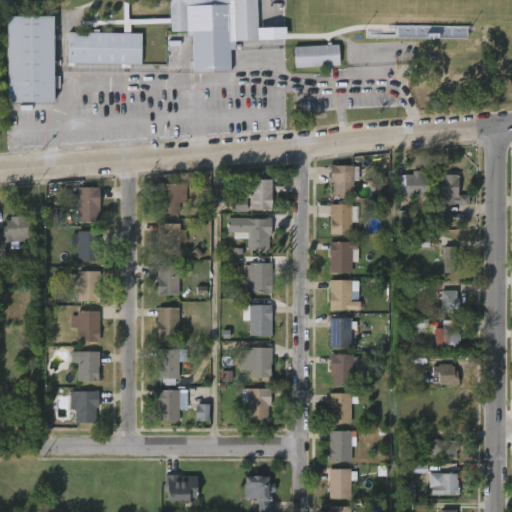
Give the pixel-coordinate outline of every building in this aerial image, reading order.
[(258,0),(259,28),(287,27),(288,39),(237,41),(237,50),(231,50),(232,73),(194,74),(193,37),(188,37),(188,31),(172,32),(172,23),(132,24),(132,33),(142,33),(142,64),(69,63),(69,32),(94,32),(94,30),(100,30),(100,33),(124,33),(124,19),(172,18),(171,0),(258,0)] [(13,104),(11,104),(10,17),(57,17),(57,104),(13,104)] [(331,42),(331,44),(338,44),(339,65),(295,67),(294,46),(327,44),(327,42),(331,42)] [(334,164),(358,166),(358,181),(353,181),(353,197),(332,197),(332,182),(330,182),(330,164),(334,164)] [(420,170),(421,174),(428,174),(428,196),(397,196),(397,175),(412,174),(412,170),(420,170)] [(459,173),(458,195),(469,195),(468,205),(458,205),(458,203),(451,204),(450,221),(434,220),(436,177),(443,177),(443,174),(456,175),(456,173),(459,173)] [(271,179),(272,210),(250,211),(249,197),(245,196),(244,180),(271,179)] [(178,213),(156,213),(156,184),(186,183),(186,202),(178,202),(178,213)] [(99,208),(99,222),(77,221),(77,209),(71,209),(71,195),(76,195),(77,187),(99,187),(99,208)] [(247,198),(231,198),(231,212),(246,212),(247,198)] [(351,204),(351,206),(357,206),(357,222),(351,222),(351,234),(329,234),(329,204),(351,204)] [(53,207),(45,207),(45,220),(53,220),(53,207)] [(416,211),(399,210),(398,225),(416,225),(416,211)] [(33,216),(34,238),(25,238),(25,242),(19,242),(20,248),(10,248),(10,243),(5,243),(5,236),(0,237),(0,247),(6,246),(6,263),(0,263),(0,232),(4,232),(4,226),(6,226),(6,220),(11,220),(11,217),(33,216)] [(271,228),(271,236),(268,236),(268,250),(247,250),(247,237),(234,237),(234,232),(227,232),(227,218),(271,218),(271,228)] [(179,222),(179,229),(185,229),(185,242),(179,242),(179,253),(157,253),(156,222),(179,222)] [(97,242),(97,261),(77,261),(77,244),(70,244),(70,233),(77,233),(77,231),(97,231),(97,242)] [(428,235),(414,235),(413,247),(428,248),(428,235)] [(351,272),(329,272),(329,241),(357,242),(357,249),(351,249),(351,272)] [(455,247),(455,262),(459,262),(459,273),(443,272),(444,257),(442,257),(444,247),(455,247)] [(271,272),(271,293),(249,293),(249,282),(243,282),(243,265),(249,265),(249,263),(271,263),(271,272)] [(178,295),(156,295),(156,266),(183,266),(183,276),(179,276),(178,295)] [(99,273),(98,301),(76,301),(77,282),(68,282),(68,274),(77,274),(77,271),(99,271),(99,273)] [(351,280),(351,282),(358,282),(358,291),(351,291),(350,309),(328,309),(329,280),(351,280)] [(458,291),(458,309),(449,309),(449,313),(441,313),(440,296),(441,296),(441,291),(458,291)] [(271,314),(271,336),(249,336),(249,319),(244,319),(244,312),(249,312),(249,305),(271,305),(271,314)] [(178,308),(178,337),(156,337),(156,307),(178,308)] [(98,318),(98,342),(76,341),(76,328),(69,328),(70,316),(76,316),(77,311),(98,312),(98,318)] [(351,318),(351,322),(356,322),(356,329),(351,329),(349,348),(328,348),(329,318),(351,318)] [(426,320),(414,319),(414,333),(425,334),(426,320)] [(453,322),(453,327),(456,327),(456,334),(458,334),(458,341),(456,341),(456,348),(434,349),(433,333),(432,333),(433,328),(440,327),(440,320),(453,319),(453,322)] [(271,358),(271,378),(249,378),(249,370),(239,370),(239,350),(248,350),(248,348),(271,348),(271,358)] [(186,350),(185,362),(179,362),(178,379),(173,379),(173,386),(161,386),(161,379),(156,379),(156,349),(186,350)] [(98,362),(98,382),(77,381),(77,363),(70,363),(70,351),(98,352),(98,362)] [(335,353),(335,355),(353,355),(353,358),(357,358),(357,366),(352,366),(352,387),(332,387),(332,371),(329,371),(329,353),(335,353)] [(453,368),(453,370),(457,370),(457,385),(439,384),(439,376),(432,376),(432,367),(438,367),(438,364),(453,364),(453,368)] [(230,371),(221,371),(221,381),(230,381),(230,371)] [(270,397),(270,405),(268,405),(268,420),(247,420),(247,403),(241,403),(241,389),(270,388),(270,397)] [(98,394),(98,402),(94,402),(95,423),(74,423),(74,406),(71,406),(70,391),(98,390),(98,394)] [(178,421),(156,421),(156,390),(186,390),(186,409),(178,409),(178,421)] [(351,393),(351,396),(358,396),(358,403),(352,403),(351,423),(330,423),(330,393),(351,393)] [(208,422),(209,404),(195,404),(195,421),(208,422)] [(351,462),(327,461),(328,431),(355,431),(355,446),(351,446),(351,462)] [(455,440),(455,450),(453,450),(453,457),(426,456),(427,439),(431,439),(431,437),(435,438),(435,439),(455,440)] [(350,469),(350,471),(357,471),(357,480),(351,480),(351,499),(329,499),(329,469),(350,469)] [(453,473),(455,494),(429,494),(429,486),(439,486),(438,475),(439,475),(439,473),(453,473)] [(179,475),(179,477),(196,477),(196,501),(167,502),(167,492),(164,492),(164,475),(179,475)] [(260,476),(268,477),(268,483),(274,483),(274,493),(270,493),(270,500),(272,500),(272,511),(257,511),(257,499),(244,499),(244,478),(260,476)]
